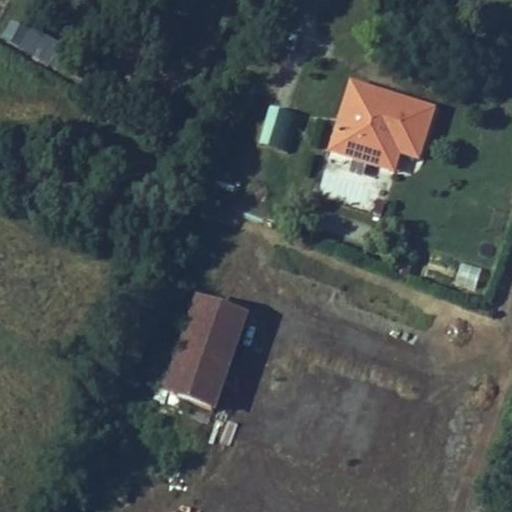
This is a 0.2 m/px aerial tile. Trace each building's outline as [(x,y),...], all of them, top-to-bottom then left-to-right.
[(18,49),(28,28),(11,20),(1,41),(18,49)] [(25,53),(47,66),(61,42),(38,30),(25,53)] [(374,94),(352,87),(331,155),(376,169),(383,146),(399,152),(398,156),(417,162),(433,113),(412,106),(411,111),(372,99),(374,94)] [(372,99),(411,111),(412,106),(374,94),(372,99)] [(285,153),(298,114),(270,105),(257,144),(285,153)] [(399,152),(383,146),(376,169),(392,174),(398,156),(399,152)] [(324,232),(363,244),(369,226),(330,213),(324,232)]
